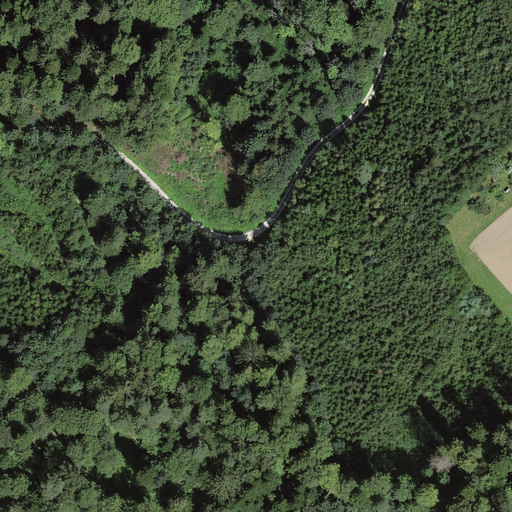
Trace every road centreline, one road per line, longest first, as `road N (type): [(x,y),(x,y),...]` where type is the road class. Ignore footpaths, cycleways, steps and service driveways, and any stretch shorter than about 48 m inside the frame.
road 1 (track): [(407,0),(367,99),(314,150),(271,219),(240,238),(203,230),(97,139),(0,126)]
road 2 (track): [(511,420),(340,489)]
road 3 (track): [(0,454),(173,511)]
